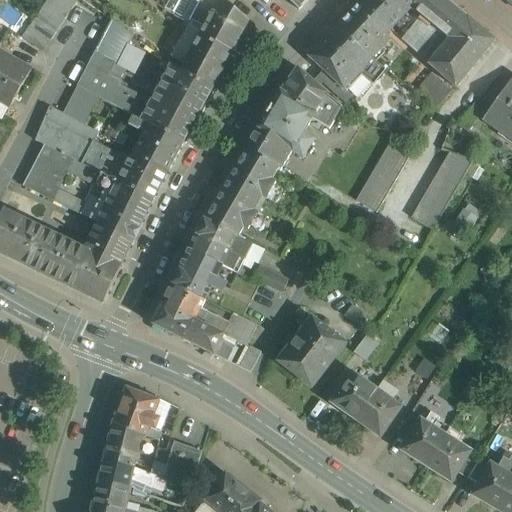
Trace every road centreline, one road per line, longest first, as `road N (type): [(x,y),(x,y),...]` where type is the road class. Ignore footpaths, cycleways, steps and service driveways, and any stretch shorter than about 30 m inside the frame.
road 1 (residential): [(332,0),(218,134),(110,346)]
road 2 (secondary): [(390,511),(254,417),(110,346)]
road 3 (tertiary): [(110,346),(64,511)]
road 4 (secondary): [(110,346),(0,293)]
